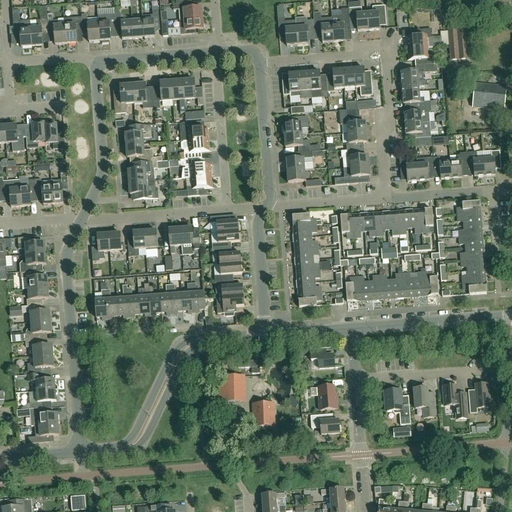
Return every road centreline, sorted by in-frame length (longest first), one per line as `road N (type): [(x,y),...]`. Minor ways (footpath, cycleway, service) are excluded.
road 1 (residential): [(386,198),(389,55),(261,61)]
road 2 (residential): [(81,219),(64,254),(79,454)]
road 3 (residential): [(97,62),(102,173),(81,219)]
road 4 (unclassified): [(350,328),(511,316)]
road 5 (residential): [(81,219),(224,207)]
road 6 (residential): [(272,204),(261,61)]
road 7 (unclassified): [(118,450),(142,444),(198,340)]
road 8 (unclassified): [(118,450),(174,349),(198,340)]
road 9 (residential): [(224,207),(218,86),(203,73)]
road 10 (unclassified): [(355,380),(493,370)]
road 11 (residential): [(267,335),(259,226),(272,204)]
road 12 (unclassified): [(364,511),(355,380)]
road 13 (residential): [(219,51),(97,62)]
